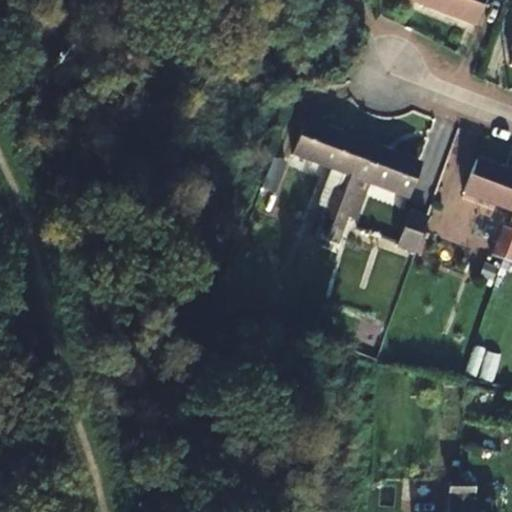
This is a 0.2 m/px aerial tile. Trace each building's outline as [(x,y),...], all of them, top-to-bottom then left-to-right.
[(417,0),(416,3),(472,26),(483,0),(417,0)] [(315,235),(327,240),(330,230),(363,142),(307,121),(294,155),(344,173),(338,190),(333,189),(315,235)] [(421,163),(363,142),(330,230),(342,235),(356,197),(352,195),(358,179),(408,197),(421,163)] [(489,256),(502,261),(511,233),(511,173),(473,159),(460,193),(511,212),(504,231),(499,229),(489,256)] [(265,189),(279,194),(290,165),(276,160),(265,189)] [(406,230),(420,235),(430,207),(416,202),(406,230)] [(433,234),(447,240),(456,214),(442,209),(433,234)] [(511,233),(502,261),(511,264),(511,233)] [(463,511),(464,488),(449,489),(449,511),(463,511)] [(464,488),(463,511),(473,511),(473,488),(464,488)]
